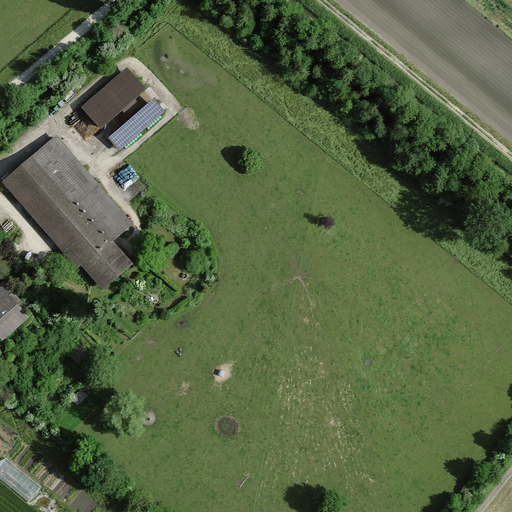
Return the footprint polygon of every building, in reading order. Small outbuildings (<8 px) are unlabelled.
[(127,67),(82,107),(103,130),(148,90),(127,67)] [(154,99),(109,137),(121,150),(165,111),(154,99)] [(57,138),(8,182),(103,290),(137,261),(117,239),(133,224),(57,138)] [(4,281),(0,283),(0,338),(1,339),(32,313),(4,281)] [(0,463),(0,477),(29,501),(42,486),(6,456),(0,463)]
